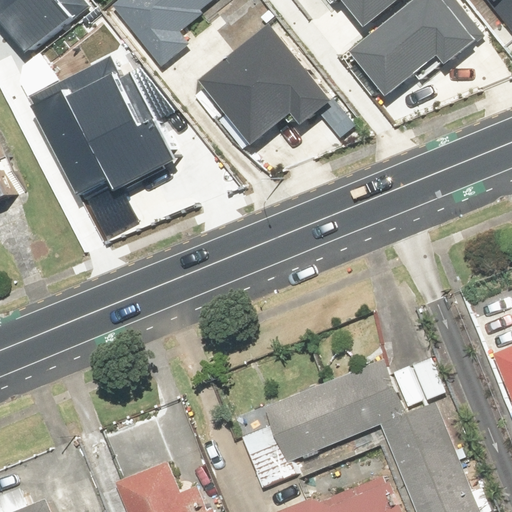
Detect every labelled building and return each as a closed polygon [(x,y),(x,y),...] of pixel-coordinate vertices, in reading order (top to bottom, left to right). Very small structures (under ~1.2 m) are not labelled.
[(88,0),(0,0),(0,4),(35,49),(92,5),(88,0)] [(209,13),(224,0),(126,0),(121,5),(172,67),(197,46),(188,34),(212,15),(209,13)] [(358,0),(376,21),(402,0),(358,0)] [(465,0),(425,0),(367,45),(399,86),(449,48),(457,58),(491,32),(465,0)] [(511,0),(505,0),(503,2),(511,13),(511,0)] [(319,125),(348,101),(279,20),(207,82),(262,145),(304,108),(319,125)] [(115,55),(38,94),(88,190),(118,175),(124,186),(185,155),(138,64),(124,71),(115,55)] [(0,207),(24,197),(0,138),(0,207)] [(511,348),(499,354),(511,384),(511,348)] [(438,356),(418,365),(433,399),(454,390),(438,356)] [(428,401),(414,366),(399,372),(393,358),(271,408),(278,424),(247,437),(267,487),(303,472),(298,460),(386,424),(421,511),(485,511),(440,401),(417,410),(415,406),(428,401)] [(188,488),(173,456),(118,482),(132,511),(220,511),(206,480),(188,488)] [(408,511),(406,506),(395,511),(395,496),(400,493),(388,475),(322,501),(320,496),(278,511),(408,511)] [(60,511),(54,495),(32,504),(25,487),(0,497),(0,511),(60,511)]
